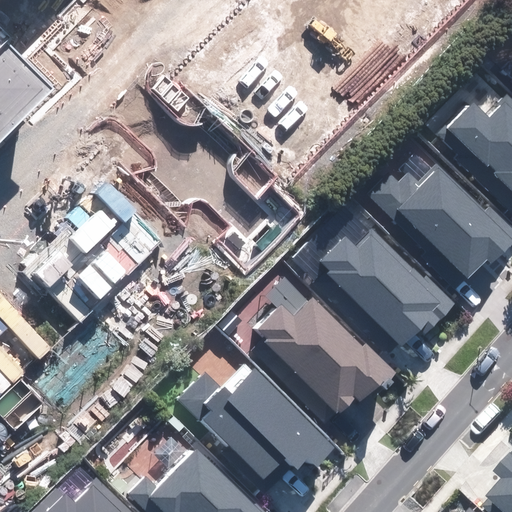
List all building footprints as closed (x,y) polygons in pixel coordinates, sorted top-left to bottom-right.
[(0,0),(0,142),(54,88),(7,42),(12,37),(0,25),(0,0)] [(421,9),(412,0),(316,0),(295,21),(351,78),(421,9)] [(458,91),(426,123),(511,208),(511,101),(511,100),(489,121),(458,91)] [(388,175),(368,194),(460,286),(486,259),(491,264),(511,243),(511,228),(442,159),(418,182),(410,173),(398,185),(388,175)] [(346,238),(320,264),(407,351),(454,304),(427,277),(423,281),(374,234),(358,250),(346,238)] [(390,373),(312,298),(293,318),(281,306),(255,333),(267,344),(256,356),(324,422),(335,410),(338,414),(357,395),(363,401),(390,373)] [(204,373),(178,400),(263,481),(285,459),(304,477),(333,448),(253,371),(228,397),(204,373)] [(484,498),(501,511),(511,511),(511,443),(511,444),(511,452),(496,472),(502,477),(484,498)] [(146,478),(131,494),(149,511),(262,511),(197,448),(157,489),(146,478)] [(56,488),(32,511),(129,511),(97,480),(73,504),(56,488)]
